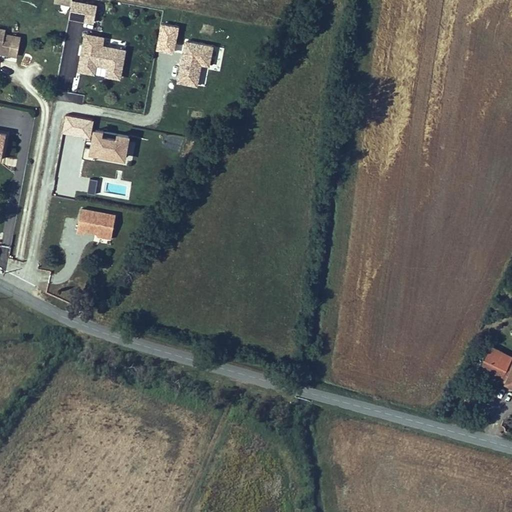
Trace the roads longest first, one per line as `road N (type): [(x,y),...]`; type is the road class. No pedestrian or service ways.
road 1 (tertiary): [(0,285),(106,333),(511,446)]
road 2 (unknown): [(44,112),(10,290)]
